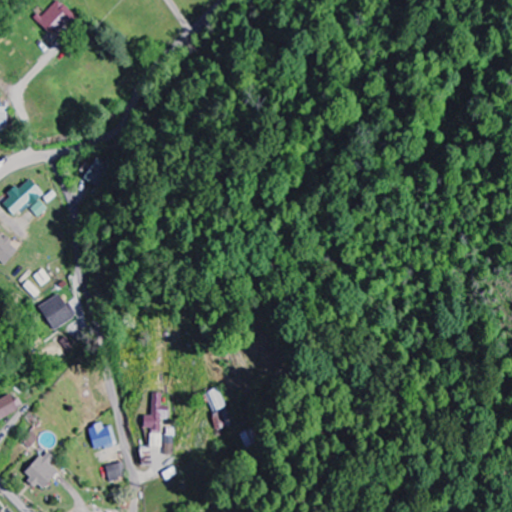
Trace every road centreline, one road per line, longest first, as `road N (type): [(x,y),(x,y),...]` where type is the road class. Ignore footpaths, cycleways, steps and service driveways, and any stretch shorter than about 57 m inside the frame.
road 1 (residential): [(52,154),(78,225),(132,469),(134,511)]
road 2 (residential): [(0,175),(120,128),(144,82),(226,0)]
